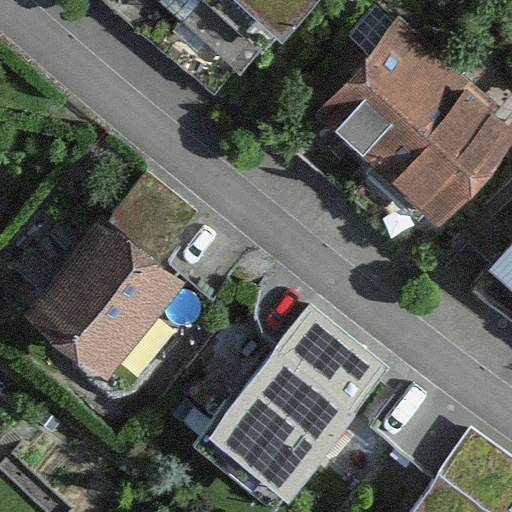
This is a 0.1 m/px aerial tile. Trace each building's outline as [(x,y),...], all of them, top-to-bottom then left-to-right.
[(316,0),(179,0),(257,68),(316,0)] [(400,23),(328,100),(381,149),(453,72),(400,23)] [(453,72),(381,149),(434,199),(506,121),(453,72)] [(204,211),(153,169),(41,305),(127,375),(198,288),(164,259),(204,211)] [(511,236),(500,250),(511,261),(511,236)] [(403,381),(324,320),(232,438),(312,499),(403,381)] [(511,511),(511,449),(483,430),(427,511),(511,511)]
